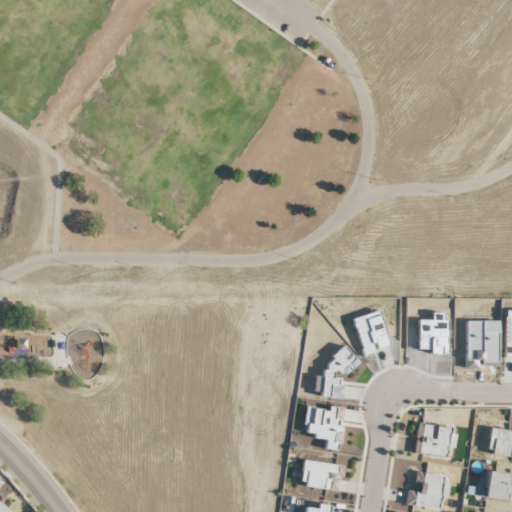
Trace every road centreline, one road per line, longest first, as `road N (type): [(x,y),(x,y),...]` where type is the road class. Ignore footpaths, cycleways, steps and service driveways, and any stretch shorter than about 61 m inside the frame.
road 1 (residential): [(0,277),(49,257),(257,260),(304,247),(342,212),(356,190),(361,157),(357,88),(342,54),(276,0)]
road 2 (residential): [(388,402),(426,389),(511,392)]
